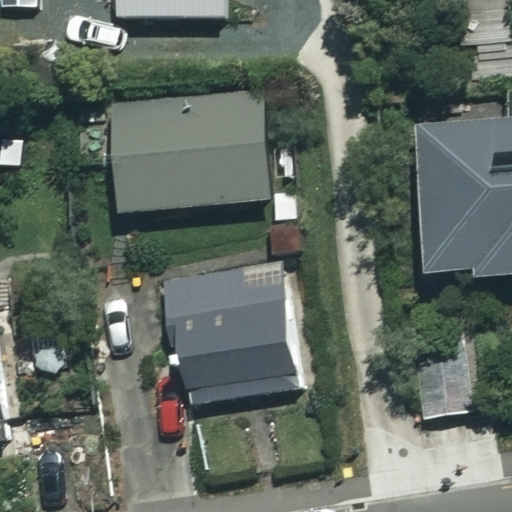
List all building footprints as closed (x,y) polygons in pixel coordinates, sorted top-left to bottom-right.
[(228,20),(228,0),(119,0),(119,19),(228,20)] [(297,191),(273,193),(267,96),(112,107),(113,122),(87,124),(89,155),(115,153),(119,211),(274,201),(275,221),(299,219),(297,191)] [(511,120),(420,122),(423,277),(511,275),(511,120)] [(300,392),(284,267),(166,283),(182,407),(300,392)] [(475,339),(412,342),(416,423),(479,420),(475,339)] [(319,402),(271,408),(281,479),(328,472),(319,402)] [(250,416),(198,423),(208,491),(260,484),(250,416)]
